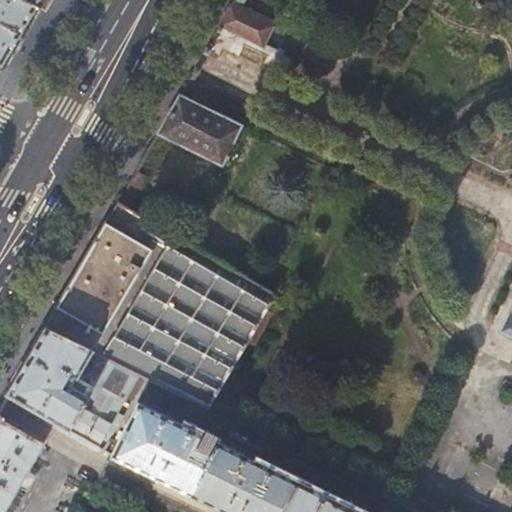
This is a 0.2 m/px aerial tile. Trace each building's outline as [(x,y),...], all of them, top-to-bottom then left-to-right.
[(0,0),(0,66),(3,65),(14,47),(37,7),(24,0),(0,0)] [(234,0),(220,25),(279,53),(285,40),(270,32),(275,22),(241,5),(244,0),(234,0)] [(160,134),(222,164),(242,124),(181,95),(160,134)] [(131,183),(119,203),(129,208),(140,189),(131,183)] [(44,327),(145,376),(207,407),(216,395),(226,401),(276,313),(266,307),(275,293),(129,208),(119,203),(111,212),(103,225),(101,228),(51,315),(44,327)] [(511,311),(503,330),(511,333),(511,311)] [(132,398),(145,376),(44,327),(8,390),(6,394),(62,426),(101,448),(122,414),(118,412),(127,395),(132,398)] [(365,511),(138,400),(112,454),(111,455),(156,477),(225,511),(365,511)] [(0,511),(3,511),(25,475),(44,441),(0,415),(0,511)]
